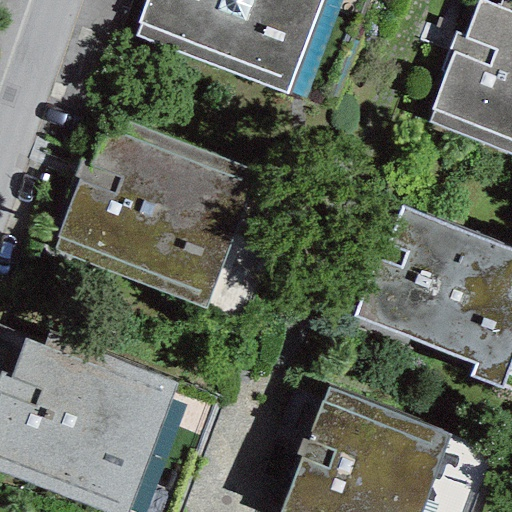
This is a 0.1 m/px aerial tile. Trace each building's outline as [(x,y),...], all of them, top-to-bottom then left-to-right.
[(142,22),(136,36),(282,93),(319,0),(143,0),(136,20),(142,22)] [(511,0),(497,0),(496,3),(487,0),(478,0),(465,37),(452,32),(439,69),(444,71),(426,122),(511,153),(511,0)] [(294,179),(109,114),(91,162),(81,159),(49,247),(245,316),(294,179)] [(511,250),(396,206),(353,315),(473,361),(468,374),(511,391),(511,250)] [(169,511),(212,393),(48,334),(44,345),(26,339),(15,370),(4,366),(0,376),(0,468),(122,511),(169,511)] [(419,511),(451,433),(327,385),(277,511),(419,511)]
